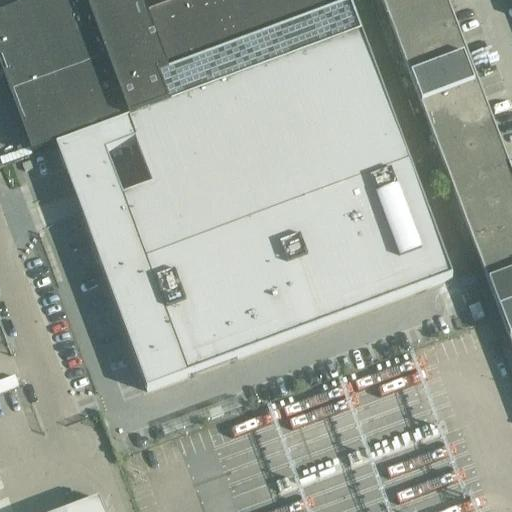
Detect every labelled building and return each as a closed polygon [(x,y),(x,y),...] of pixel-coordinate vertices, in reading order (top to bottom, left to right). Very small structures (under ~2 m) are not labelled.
[(83,0),(43,0),(0,16),(0,73),(32,155),(128,119),(83,0)] [(83,0),(128,119),(128,122),(168,107),(157,77),(168,74),(140,0),(83,0)] [(220,53),(200,0),(189,0),(174,6),(195,62),(220,53)] [(245,43),(229,0),(200,0),(220,53),(245,43)] [(270,34),(257,0),(229,0),(245,43),(270,34)] [(296,25),(286,0),(257,0),(270,34),(296,25)] [(354,3),(352,0),(286,0),(296,25),(354,3)] [(381,0),(511,348),(511,172),(511,170),(511,168),(511,169),(447,0),(381,0)] [(195,62),(174,6),(148,16),(169,72),(195,62)] [(147,393),(452,279),(361,35),(168,107),(128,122),(56,149),(64,170),(93,249),(147,393)] [(259,386),(250,389),(252,395),(254,400),(264,396),(273,393),(274,397),(309,384),(344,371),(341,364),(338,356),(303,369),(259,386)] [(221,408),(208,412),(211,420),(224,416),(221,408)] [(103,511),(99,501),(69,511),(103,511)]
